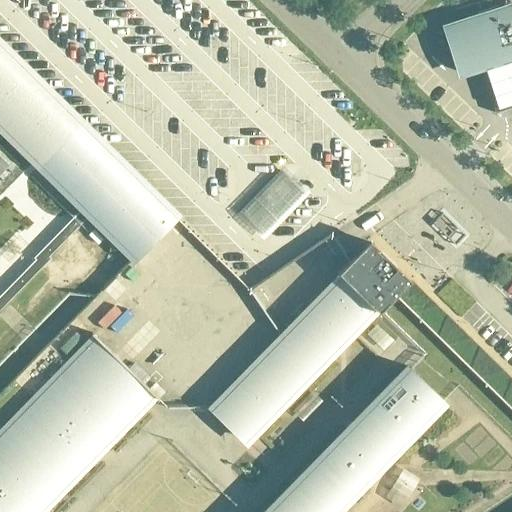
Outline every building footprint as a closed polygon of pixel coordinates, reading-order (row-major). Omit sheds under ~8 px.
[(0,0),(0,308),(50,257),(49,255),(87,216),(90,214),(134,257),(136,259),(176,217),(81,125),(0,45),(0,0)] [(466,21),(447,27),(452,42),(449,45),(449,46),(455,52),(461,72),(480,66),(482,69),(492,102),(495,113),(511,107),(511,6),(510,1),(464,16),(466,21)] [(461,134),(477,126),(469,110),(453,118),(461,134)] [(108,130),(108,112),(93,112),(93,131),(108,130)] [(264,234),(305,192),(283,171),(242,213),(264,234)] [(304,255),(253,302),(196,240),(167,233),(147,251),(164,255),(165,271),(155,281),(168,284),(169,292),(153,288),(149,292),(157,300),(173,298),(175,320),(180,300),(200,298),(199,277),(200,272),(207,280),(216,279),(218,299),(243,296),(245,315),(243,320),(250,326),(265,325),(264,310),(273,312),(340,250),(329,239),(301,265),(304,255)] [(379,311),(396,294),(410,279),(370,239),(350,259),(338,272),(341,275),(283,334),(213,406),(247,439),(375,308),(379,311)] [(0,511),(40,511),(154,396),(158,399),(159,398),(92,332),(91,333),(95,337),(0,433),(0,511)] [(334,511),(443,401),(407,366),(264,511),(334,511)]
